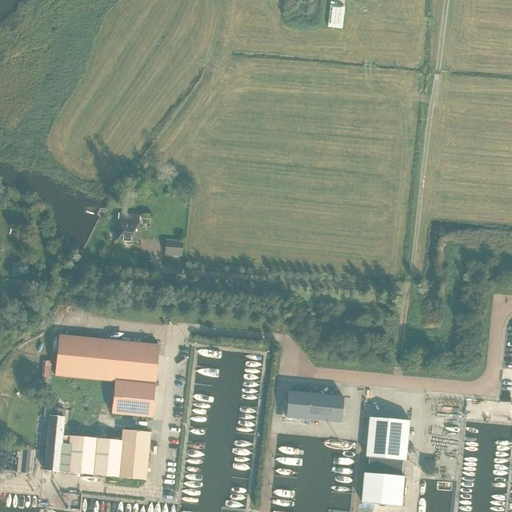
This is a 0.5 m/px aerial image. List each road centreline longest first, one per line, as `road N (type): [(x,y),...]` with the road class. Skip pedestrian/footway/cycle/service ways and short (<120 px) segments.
road 1 (track): [(445,0),(396,383)]
road 2 (unclassified): [(511,309),(501,315),(492,381),(478,390),(305,374)]
